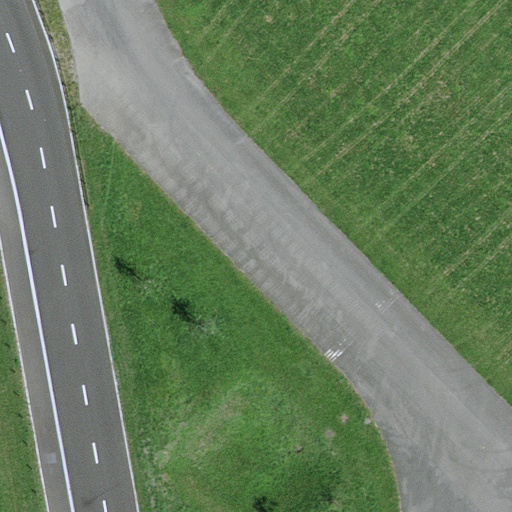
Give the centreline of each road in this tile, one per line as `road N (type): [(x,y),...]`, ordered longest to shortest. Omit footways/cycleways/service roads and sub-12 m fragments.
road 1 (unclassified): [(511,504),(6,16)]
road 2 (unclassified): [(108,511),(40,135),(6,16)]
